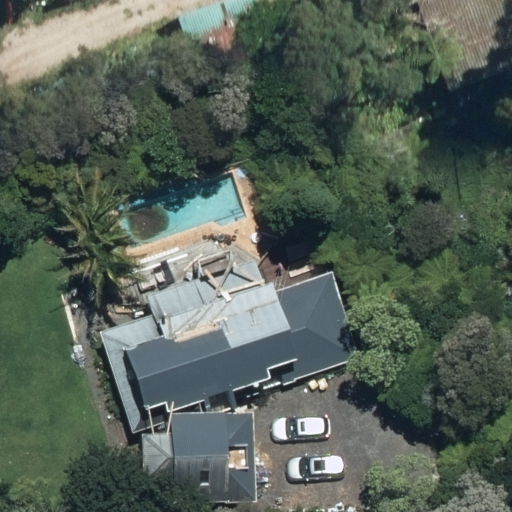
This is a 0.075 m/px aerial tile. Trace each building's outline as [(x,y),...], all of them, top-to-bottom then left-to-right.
[(60,0),(68,15),(95,0),(60,0)] [(511,0),(448,0),(435,5),(468,94),(511,78),(511,0)] [(198,50),(216,115),(286,96),(268,30),(198,50)] [(168,60),(180,71),(192,59),(180,47),(168,60)] [(163,430),(189,421),(359,363),(330,279),(268,300),(266,292),(261,294),(252,265),(142,302),(149,321),(94,338),(129,441),(163,430)] [(163,430),(163,444),(135,445),(135,511),(143,511),(253,511),(253,421),(189,421),(163,430)] [(40,511),(41,505),(0,501),(0,511),(40,511)]
